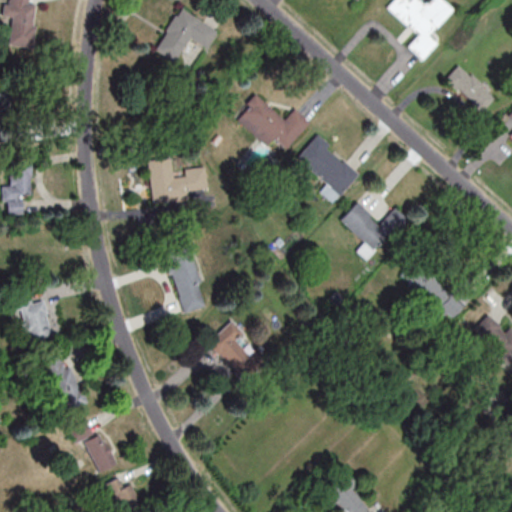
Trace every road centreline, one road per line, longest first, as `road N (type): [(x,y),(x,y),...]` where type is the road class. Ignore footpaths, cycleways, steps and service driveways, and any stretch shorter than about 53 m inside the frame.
road 1 (residential): [(220,511),(175,446),(104,284),(84,143),(95,0)]
road 2 (residential): [(511,230),(259,0)]
